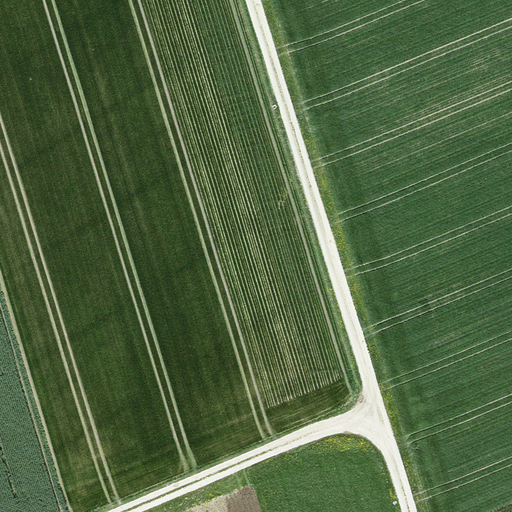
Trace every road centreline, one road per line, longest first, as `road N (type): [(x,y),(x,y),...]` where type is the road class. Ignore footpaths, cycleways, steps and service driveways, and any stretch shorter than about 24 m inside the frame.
road 1 (track): [(409,511),(252,0)]
road 2 (track): [(120,511),(377,405)]
